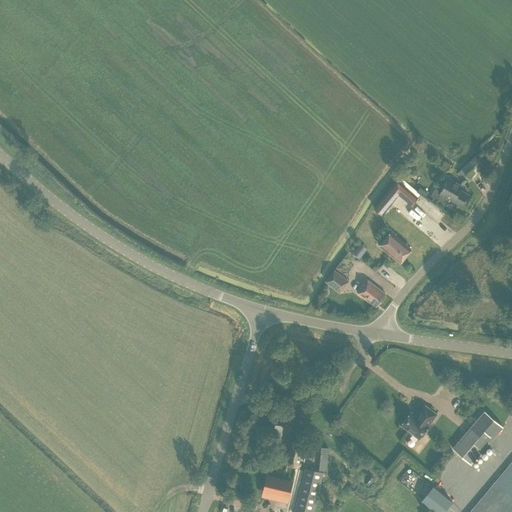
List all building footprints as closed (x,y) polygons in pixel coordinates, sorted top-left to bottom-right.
[(475,156),(461,169),(470,178),(484,165),(475,156)] [(450,200),(463,207),(469,194),(460,190),(462,186),(448,179),(441,192),(435,189),(431,197),(447,206),(450,200)] [(373,208),(374,209),(381,215),(397,195),(410,205),(416,197),(396,180),(373,208)] [(406,243),(390,231),(378,246),(393,258),(400,263),(412,249),(405,243),(406,243)] [(370,240),(361,251),(356,248),(345,261),(354,268),(374,244),(370,240)] [(334,271),(325,282),(340,293),(348,282),(334,271)] [(366,280),(357,293),(366,300),(367,297),(377,305),(385,295),(366,280)] [(410,413),(407,417),(400,426),(419,439),(428,427),(428,426),(436,415),(425,407),(416,418),(410,413)] [(471,427),(462,438),(453,448),(471,464),(489,443),(471,427)] [(299,463),(302,449),(290,446),(286,460),(299,463)] [(511,511),(511,462),(469,511),(511,511)] [(313,511),(324,473),(306,469),(294,511),(313,511)] [(412,469),(406,472),(410,481),(417,478),(412,469)] [(369,474),(364,480),(364,481),(367,484),(373,477),(369,474)] [(270,475),(265,497),(289,504),(292,490),(295,481),(270,475)]
